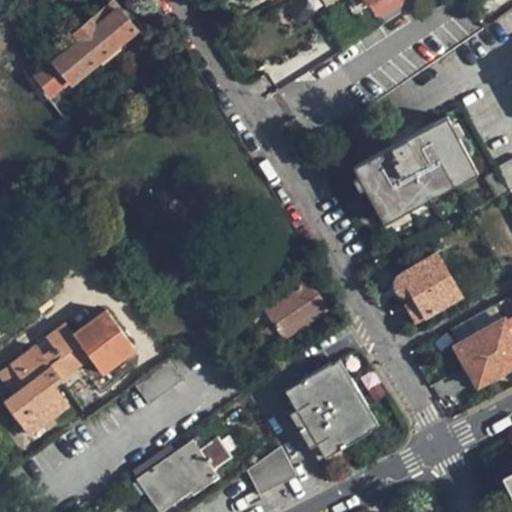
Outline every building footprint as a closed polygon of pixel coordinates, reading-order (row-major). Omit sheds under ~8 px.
[(365,0),(374,15),(397,0),(365,0)] [(63,49),(65,52),(37,76),(53,93),(69,80),(72,83),(136,30),(116,6),(63,49)] [(39,36),(2,70),(11,81),(44,51),(41,48),(47,43),(39,36)] [(37,106),(47,98),(26,71),(16,80),(21,88),(37,106)] [(37,106),(21,88),(0,106),(0,149),(41,111),(37,106)] [(0,101),(8,94),(5,90),(0,94),(0,101)] [(473,166),(446,116),(353,167),(380,217),(473,166)] [(511,159),(495,168),(508,192),(511,190),(511,189),(511,159)] [(411,293),(414,300),(423,315),(425,317),(460,295),(436,252),(397,275),(395,278),(394,282),(395,287),(397,291),(404,295),(411,293)] [(122,290),(138,277),(122,257),(105,270),(122,290)] [(273,323),(259,332),(268,346),(326,308),(315,292),(313,293),(306,283),(265,309),(273,323)] [(110,298),(100,305),(113,321),(122,314),(110,298)] [(99,331),(113,321),(100,305),(96,300),(83,309),(99,331)] [(413,320),(423,315),(414,300),(405,305),(413,320)] [(243,303),(225,316),(232,327),(250,315),(243,303)] [(81,345),(99,331),(83,309),(64,323),(81,345)] [(250,319),(259,332),(273,323),(265,309),(250,319)] [(511,315),(456,346),(478,385),(499,374),(511,366),(511,315)] [(222,318),(209,328),(217,339),(230,331),(222,318)] [(64,360),(54,368),(61,378),(90,357),(81,345),(64,323),(47,337),(64,360)] [(54,368),(36,346),(0,373),(0,374),(9,387),(20,380),(25,386),(5,402),(30,434),(68,406),(53,384),(61,378),(54,368)] [(168,358),(133,383),(149,404),(183,379),(168,358)] [(350,396),(358,390),(340,360),(331,364),(350,396)] [(285,389),(296,408),(301,417),(294,420),(300,431),(350,396),(331,364),(330,363),(285,389)] [(478,385),(486,400),(508,388),(499,374),(478,385)] [(378,423),(358,390),(350,396),(369,427),(378,423)] [(350,396),(300,431),(305,439),(312,435),(316,443),(309,447),(317,460),(371,430),(369,427),(350,396)] [(290,412),(294,420),(301,417),(296,408),(290,412)] [(305,439),(309,447),(316,443),(312,435),(305,439)] [(192,440),(176,451),(137,478),(160,511),(191,490),(193,493),(216,476),(211,469),(230,455),(217,438),(205,445),(201,439),(195,443),(192,440)] [(170,442),(131,470),(137,478),(176,451),(170,442)] [(296,476),(280,445),(278,448),(246,470),(260,495),(296,476)]
